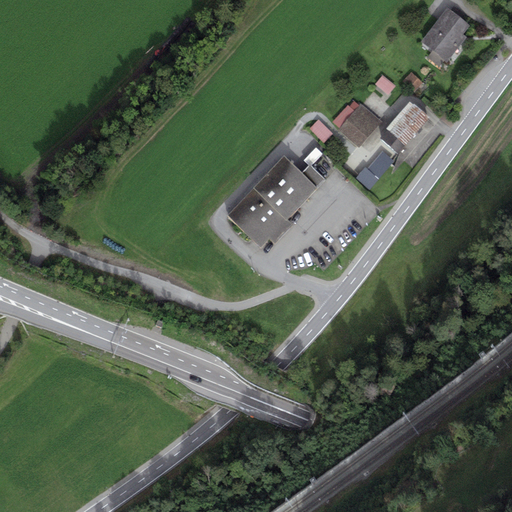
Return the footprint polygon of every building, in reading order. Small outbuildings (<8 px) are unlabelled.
[(471,25),(447,7),(422,42),(433,50),(446,59),(471,25)] [(446,59),(433,50),(427,58),(440,67),(446,59)] [(411,73),(402,82),(414,92),(422,83),(411,73)] [(383,76),(375,84),(387,95),(395,86),(383,76)] [(428,117),(410,101),(385,129),(387,130),(380,138),(397,152),(428,117)] [(340,128),(338,130),(358,148),(381,122),(360,104),(354,110),(348,104),(333,121),(340,128)] [(332,134),(318,121),(310,129),(324,143),(332,134)] [(313,167),(323,156),(316,150),(306,160),(313,167)] [(364,166),(356,176),(370,187),(392,160),(381,151),(367,168),(364,166)] [(301,174),(283,157),(227,216),(260,247),(268,239),(287,219),(316,188),(301,174)] [(310,164),(301,174),(316,188),(325,179),(310,164)] [(293,225),(287,219),(268,239),(275,244),(293,225)]
